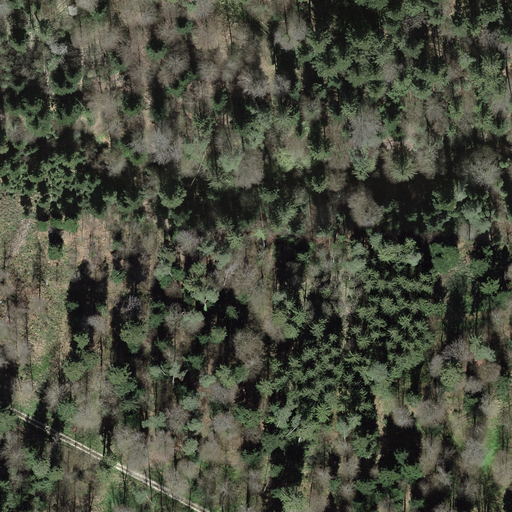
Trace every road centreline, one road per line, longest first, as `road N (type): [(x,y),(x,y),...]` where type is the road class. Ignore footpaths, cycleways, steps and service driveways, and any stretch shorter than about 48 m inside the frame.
road 1 (track): [(139,480),(311,341),(367,325),(511,311)]
road 2 (track): [(0,407),(199,511)]
